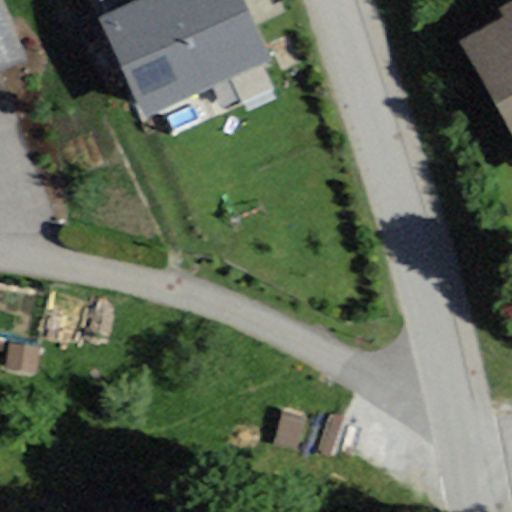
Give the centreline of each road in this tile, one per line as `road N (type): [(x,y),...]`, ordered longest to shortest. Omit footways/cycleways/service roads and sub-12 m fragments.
road 1 (residential): [(0,256),(154,281),(457,400)]
road 2 (unclassified): [(457,400),(333,0)]
